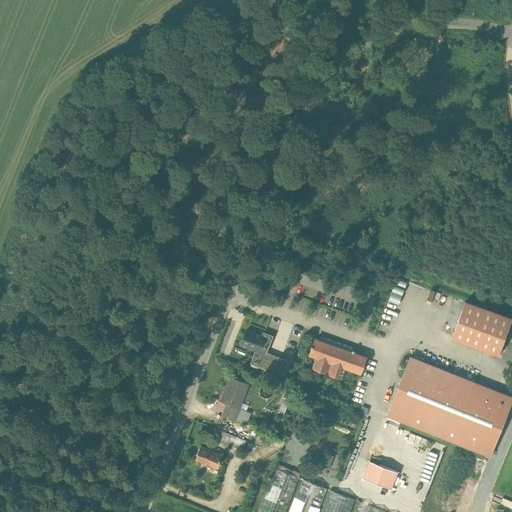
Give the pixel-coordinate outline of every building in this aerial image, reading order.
[(511,319),(464,302),(452,336),(499,353),(511,319)] [(264,337),(247,330),(242,344),(259,350),(264,337)] [(351,347),(324,338),(323,341),(315,338),(313,345),(311,345),(311,347),(312,347),(309,354),(316,357),(312,368),(342,378),(346,367),(360,373),(363,366),(363,365),(366,357),(351,351),(352,350),(351,347)] [(511,398),(511,396),(410,356),(387,415),(490,455),(511,398)] [(248,383),(231,376),(221,401),(228,404),(225,409),(236,414),(239,408),(237,407),(239,402),(240,402),(248,383)] [(292,394),(284,391),(282,396),(284,397),(282,401),(288,403),(289,399),(290,399),(292,394)] [(236,414),(225,409),(223,416),(234,420),(236,414)] [(251,413),(242,409),(237,419),(246,423),(251,413)] [(251,436),(223,425),(218,439),(245,450),(251,436)] [(222,455),(201,447),(197,460),(217,467),(222,455)] [(332,456),(325,453),(321,464),(328,467),(332,456)] [(381,459),(371,455),(369,460),(379,464),(381,459)] [(379,464),(369,460),(363,477),(391,488),(397,471),(379,464)] [(285,511),(299,477),(275,467),(257,511),(285,511)] [(303,479),(289,511),(317,511),(327,488),(303,479)] [(349,511),(355,499),(331,490),(321,511),(349,511)] [(387,511),(359,501),(354,511),(387,511)]
